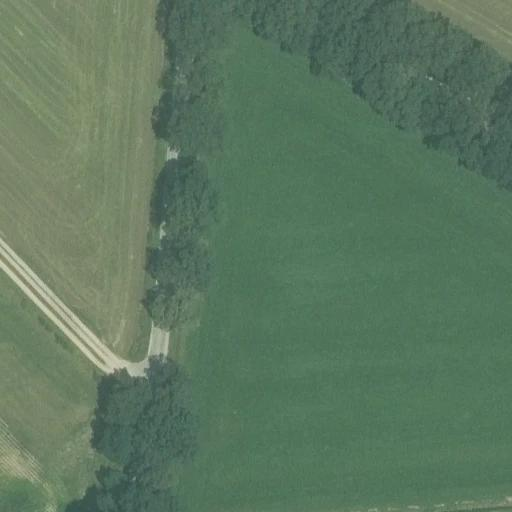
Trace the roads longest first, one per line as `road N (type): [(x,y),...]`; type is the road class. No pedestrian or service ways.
road 1 (unclassified): [(130,511),(161,336),(190,0)]
road 2 (track): [(511,131),(275,0)]
road 3 (track): [(0,248),(123,373)]
